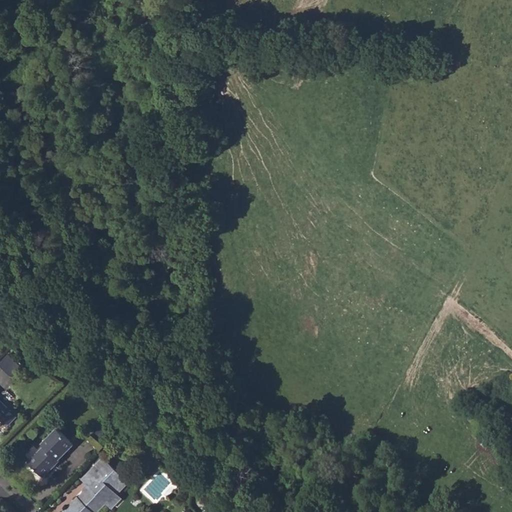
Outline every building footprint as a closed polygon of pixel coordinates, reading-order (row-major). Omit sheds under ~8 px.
[(11,422),(15,418),(10,413),(12,412),(0,400),(0,423),(2,422),(6,418),(11,422)] [(13,425),(11,422),(6,418),(2,422),(9,429),(13,425)] [(29,462),(45,477),(61,461),(60,460),(74,445),(58,429),(43,444),(45,446),(29,462)] [(109,462),(103,457),(82,480),(87,485),(109,462)] [(96,511),(106,503),(111,508),(122,498),(118,494),(129,482),(109,462),(87,485),(82,490),(84,492),(64,511),(96,511)] [(107,511),(111,508),(106,503),(96,511),(107,511)]
